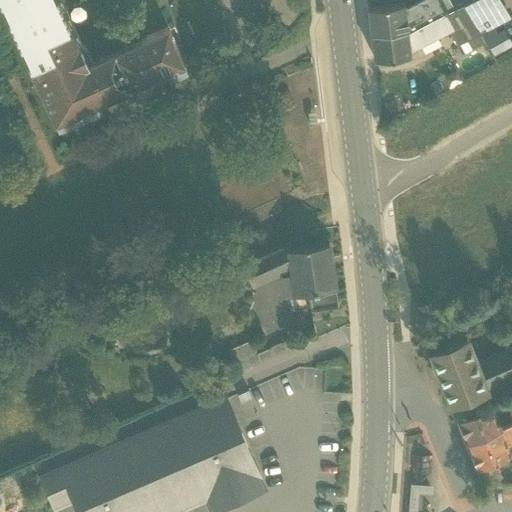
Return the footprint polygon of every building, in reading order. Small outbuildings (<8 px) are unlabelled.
[(0,0),(0,8),(26,65),(28,64),(30,68),(79,45),(58,0),(0,0)] [(403,4),(368,8),(371,34),(410,29),(443,12),(454,7),(450,0),(417,0),(404,7),(403,4)] [(497,0),(467,0),(463,2),(472,20),(501,5),(497,0)] [(480,33),(472,20),(463,2),(454,7),(443,12),(453,27),(450,29),(459,43),(480,33)] [(410,29),(371,34),(374,60),(410,55),(409,48),(415,47),(450,29),(453,27),(443,12),(410,29)] [(511,41),(501,21),(480,33),(496,63),(511,54),(511,41)] [(143,45),(90,69),(79,45),(30,68),(55,122),(56,121),(59,128),(100,109),(97,103),(116,94),(119,100),(151,86),(148,79),(167,71),(170,77),(187,69),(167,27),(140,39),(143,45)] [(329,243),(290,249),(289,245),(271,253),(278,271),(284,269),(287,290),(294,289),(295,292),(307,291),(310,309),(337,306),(334,287),(335,287),(329,243)] [(271,253),(244,265),(252,283),(278,271),(271,253)] [(211,280),(190,290),(198,308),(219,298),(211,280)] [(511,345),(475,361),(467,340),(432,353),(451,403),(470,396),(473,397),(482,394),(483,390),(484,390),(485,392),(511,380),(511,345)] [(225,396),(59,467),(77,511),(173,511),(202,500),(206,508),(263,483),(225,396)] [(491,406),(458,420),(467,445),(500,430),(491,406)] [(511,425),(500,430),(467,445),(476,469),(510,454),(505,444),(511,440),(511,425)]
